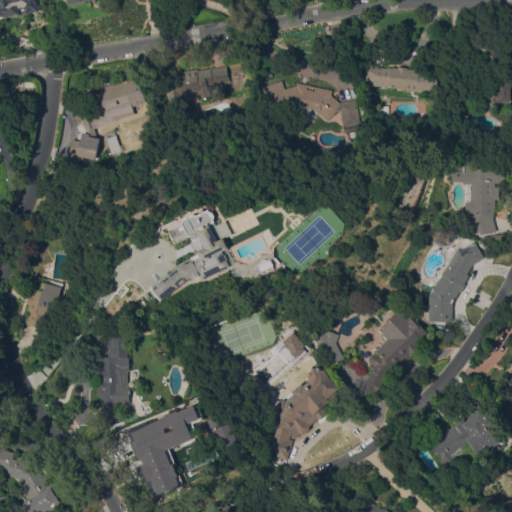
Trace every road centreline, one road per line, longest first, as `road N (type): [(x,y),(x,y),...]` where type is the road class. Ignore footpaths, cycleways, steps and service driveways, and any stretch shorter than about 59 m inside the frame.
road 1 (residential): [(496,0),(351,4),(0,71)]
road 2 (residential): [(114,511),(91,462),(22,386),(0,334),(3,265),(43,161),(54,66)]
road 3 (residential): [(243,511),(379,441),(459,362),(511,287)]
